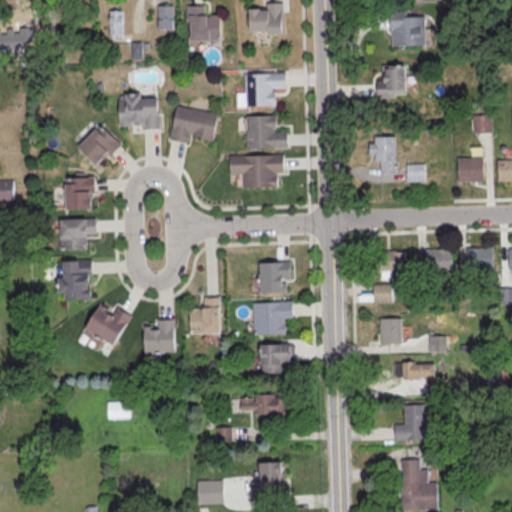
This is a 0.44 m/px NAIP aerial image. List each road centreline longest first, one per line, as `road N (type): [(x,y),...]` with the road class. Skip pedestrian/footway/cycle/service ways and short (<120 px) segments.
road 1 (tertiary): [(339,511),(330,221)]
road 2 (residential): [(176,229),(171,185),(152,175),(137,181),(139,275),(156,282),(175,272),(176,229)]
road 3 (tertiary): [(330,221),(322,0)]
road 4 (residential): [(511,215),(330,221)]
road 5 (residential): [(330,221),(176,229)]
